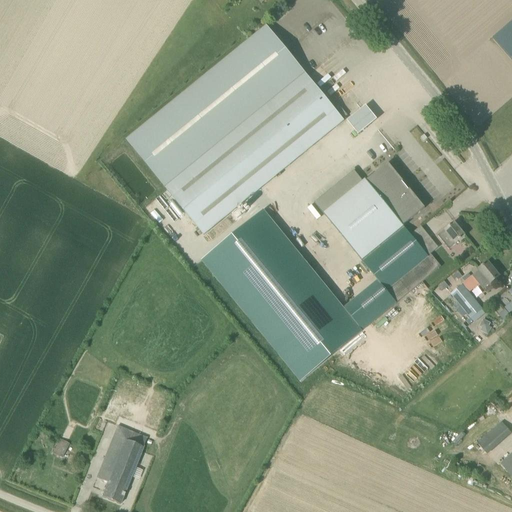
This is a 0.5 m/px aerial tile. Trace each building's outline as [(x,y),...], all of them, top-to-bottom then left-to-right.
[(126,140),(165,188),(204,235),(344,121),(267,26),(248,41),(126,140)] [(349,119),(359,134),(379,119),(368,105),(349,119)] [(354,171),(314,203),(362,262),(378,281),(355,300),(374,322),(433,273),(441,267),(440,265),(431,254),(428,257),(403,226),(425,208),(409,189),(408,190),(403,183),(404,183),(388,163),(367,181),(366,180),(363,182),(354,171)] [(438,236),(441,240),(449,250),(466,236),(454,222),(438,236)] [(488,263),(479,270),(480,270),(473,276),(479,283),(483,289),(490,283),(499,277),(488,263)] [(468,292),(479,283),(473,276),(462,285),(462,286),(451,294),(472,319),(483,310),(468,292)] [(483,319),(479,327),(482,329),(481,331),(488,335),(492,328),(489,327),(491,323),(483,319)] [(476,441),(490,454),(511,430),(497,417),(476,441)] [(147,439),(117,427),(96,479),(107,483),(102,498),(120,505),(147,439)] [(60,439),(53,454),(60,457),(67,443),(60,439)] [(511,453),(499,465),(511,480),(511,453)]
